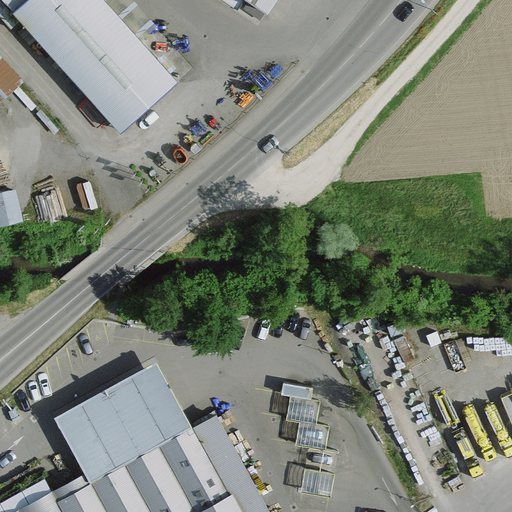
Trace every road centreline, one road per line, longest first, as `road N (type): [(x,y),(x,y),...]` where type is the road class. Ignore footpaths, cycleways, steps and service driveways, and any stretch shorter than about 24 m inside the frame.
road 1 (primary): [(0,358),(203,188),(405,0)]
road 2 (track): [(203,188),(309,189),(475,0)]
